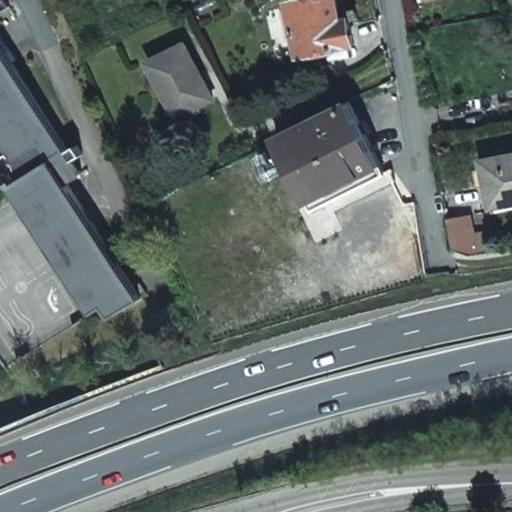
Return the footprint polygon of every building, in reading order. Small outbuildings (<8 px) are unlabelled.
[(0,0),(0,130),(27,174),(12,184),(49,245),(98,323),(138,297),(67,181),(80,172),(58,136),(0,41),(0,9),(10,4),(7,0),(0,0)] [(357,18),(355,9),(339,11),(337,0),(292,0),(288,1),(297,54),(353,43),(350,19),(357,18)] [(176,114),(211,97),(185,42),(149,59),(176,114)] [(310,208),(381,174),(346,101),(324,111),(274,135),(310,208)] [(492,207),(511,203),(511,156),(483,162),(492,207)] [(468,217),(447,221),(452,249),(475,255),(472,236),(468,217)] [(482,234),(472,236),(475,255),(477,255),(485,254),(482,234)]
